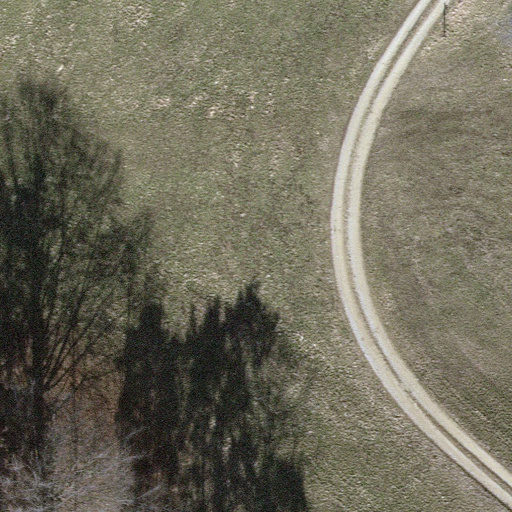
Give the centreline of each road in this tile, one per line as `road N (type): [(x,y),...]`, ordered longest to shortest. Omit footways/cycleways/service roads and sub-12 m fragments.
road 1 (track): [(511,81),(375,116),(344,206),(372,317),(457,455),(511,500)]
road 2 (track): [(375,116),(449,0)]
